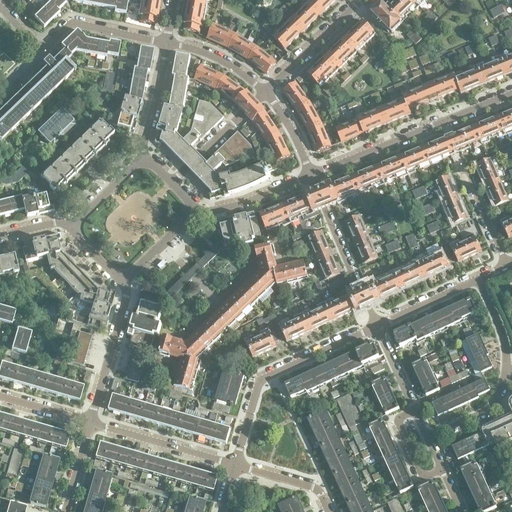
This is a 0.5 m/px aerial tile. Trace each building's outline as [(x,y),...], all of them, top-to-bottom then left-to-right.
[(66,4),(62,0),(49,0),(48,2),(50,3),(58,11),(66,4)] [(115,10),(116,0),(106,0),(105,8),(115,10)] [(126,14),(128,1),(123,0),(116,0),(115,10),(114,12),(126,14)] [(205,15),(208,3),(192,0),(189,0),(188,12),(205,15)] [(330,6),(324,0),(311,0),(309,2),(321,15),(330,6)] [(420,7),(412,0),(398,0),(397,2),(409,14),(412,12),(413,13),(420,7)] [(321,15),(309,2),(300,11),(312,24),(321,15)] [(409,14),(397,2),(391,7),(390,7),(388,5),(386,7),(387,9),(387,10),(401,25),(408,19),(406,17),(409,14)] [(60,13),(58,11),(50,3),(42,11),(52,21),(60,13)] [(155,25),(158,7),(141,3),(138,17),(141,17),(140,22),(141,23),(141,22),(154,25),(155,25)] [(401,25),(387,10),(387,9),(386,7),(385,7),(385,8),(380,3),(371,12),(372,13),(371,16),(376,21),(374,23),(382,31),(384,29),(388,33),(391,32),(392,34),(401,25)] [(52,21),(42,11),(34,18),(44,28),(52,21)] [(312,24),(300,11),(291,20),(303,33),(312,24)] [(203,28),(205,15),(188,12),(184,31),(185,31),(185,30),(198,33),(199,33),(200,28),(203,28)] [(303,33),(291,20),(282,29),(294,41),(303,33)] [(376,35),(366,25),(366,24),(364,22),(363,22),(354,31),(366,44),(376,35)] [(272,31),(266,24),(263,27),(269,34),(272,31)] [(218,44),(225,30),(213,25),(208,38),(207,38),(207,39),(218,44)] [(294,41),(282,29),(272,37),(285,50),(294,41)] [(229,48),(236,35),(225,30),(218,44),(229,48)] [(85,54),(88,40),(86,40),(77,31),(69,38),(78,48),(77,52),(85,54)] [(366,44),(354,31),(345,40),(357,52),(366,44)] [(416,39),(413,36),(410,33),(407,36),(413,42),(416,39)] [(238,54),(246,41),(236,35),(229,48),(238,54)] [(78,48),(69,38),(61,46),(65,50),(70,56),(75,52),(77,52),(78,48)] [(96,56),(98,42),(88,40),(85,54),(96,56)] [(357,52),(345,40),(336,49),(348,61),(357,52)] [(118,57),(120,44),(109,41),(109,44),(107,55),(118,57)] [(248,60),(257,48),(246,41),(238,54),(248,60)] [(109,44),(98,42),(96,56),(107,58),(107,55),(109,44)] [(152,61),(154,50),(140,48),(138,59),(152,61)] [(257,67),(266,55),(257,48),(248,60),(257,67)] [(348,61),(336,49),(326,57),(339,70),(348,61)] [(75,70),(67,61),(71,57),(70,56),(65,50),(52,62),(67,78),(75,70)] [(511,73),(511,54),(509,55),(508,53),(500,57),(508,75),(511,73)] [(189,68),(191,57),(177,55),(175,66),(189,68)] [(267,74),(274,65),(275,65),(276,63),(266,55),(257,67),(267,75),(268,74),(267,74)] [(339,70),(326,57),(317,66),(330,79),(339,70)] [(508,75),(500,57),(492,60),(493,62),(489,64),(496,80),(508,75)] [(67,78),(52,62),(49,58),(43,64),(46,68),(40,74),(55,90),(67,78)] [(150,72),(152,61),(138,59),(136,69),(136,70),(147,72),(150,72)] [(496,80),(489,64),(486,65),(485,63),(477,66),(484,85),(496,80)] [(187,78),(189,68),(175,66),(173,77),(175,77),(187,79),(187,78)] [(206,85),(212,71),(201,66),(200,68),(195,80),(206,85)] [(330,79),(317,66),(308,75),(320,88),(330,79)] [(484,85),(477,66),(469,70),(470,72),(466,73),(473,89),(484,85)] [(145,82),(147,72),(136,70),(136,69),(134,69),(132,80),(145,82)] [(217,90),(224,77),(212,71),(206,85),(217,90)] [(436,77),(433,71),(425,74),(428,80),(436,77)] [(473,89),(466,73),(462,75),(462,73),(454,76),(460,91),(461,94),(473,89)] [(55,90),(40,74),(28,86),(43,102),(55,90)] [(460,91),(454,76),(453,74),(441,79),(448,95),(456,92),(460,91)] [(187,90),(189,79),(187,78),(187,79),(175,77),(174,87),(187,90)] [(226,97),(235,84),(224,77),(217,90),(226,97)] [(448,95),(441,79),(428,84),(414,90),(421,106),(430,103),(431,103),(433,102),(435,102),(439,100),(439,99),(440,98),(448,95)] [(144,93),(145,82),(132,80),(130,90),(144,93)] [(302,93),(295,83),(293,84),(293,85),(284,91),(283,92),(290,102),(302,93)] [(263,109),(261,108),(254,101),(250,96),(249,94),(248,95),(246,93),(244,91),(243,90),(235,84),(226,97),(235,103),(238,106),(239,107),(243,112),(249,118),(249,119),(250,120),(250,119),(253,122),(259,132),(272,123),(267,115),(264,111),(262,110),(263,109)] [(43,102),(28,86),(15,98),(31,113),(43,102)] [(185,100),(187,90),(174,87),(172,98),(185,100)] [(142,103),(144,93),(130,90),(128,101),(142,104),(142,103)] [(421,106),(414,90),(402,95),(403,98),(404,98),(409,111),(413,110),(421,106)] [(310,103),(302,93),(290,102),(297,111),(310,103)] [(31,113),(15,98),(3,109),(18,125),(31,113)] [(183,111),(185,100),(172,98),(170,108),(183,111)] [(409,111),(404,98),(403,98),(392,103),(399,120),(411,115),(411,114),(410,114),(409,111)] [(137,119),(140,109),(140,110),(141,108),(140,108),(141,105),(142,105),(143,104),(142,103),(142,104),(128,101),(125,100),(117,127),(129,130),(128,135),(133,136),(138,119),(137,119)] [(200,141),(224,118),(211,105),(200,102),(191,132),(192,133),(199,140),(200,141)] [(316,114),(310,103),(297,111),(302,121),(316,114)] [(399,120),(392,103),(380,108),(387,124),(399,120)] [(177,133),(181,120),(183,112),(183,111),(170,108),(166,107),(167,106),(166,106),(165,109),(165,110),(160,127),(158,126),(157,132),(158,133),(155,143),(161,145),(161,142),(164,143),(168,148),(181,137),(177,133)] [(387,124),(380,108),(369,113),(375,129),(387,124)] [(18,125),(3,109),(0,112),(0,130),(6,137),(18,125)] [(78,125),(62,109),(50,121),(66,137),(78,125)] [(375,129),(369,113),(356,118),(357,120),(358,120),(364,134),(375,129)] [(511,118),(510,113),(498,118),(506,136),(511,133),(511,118)] [(322,124),(316,114),(302,121),(308,131),(322,124)] [(506,136),(498,118),(487,123),(493,139),(497,137),(498,139),(506,136)] [(358,120),(357,120),(347,124),(353,138),(364,134),(358,120)] [(66,137),(50,121),(38,133),(54,148),(66,137)] [(106,145),(109,142),(107,140),(112,135),(99,121),(88,131),(90,134),(72,151),(85,165),(106,145)] [(278,132),(277,131),(272,123),(259,132),(266,141),(279,133),(278,132)] [(493,139),(487,123),(475,127),(482,146),(490,142),(490,140),(493,139)] [(326,136),(322,124),(308,131),(312,142),(326,136)] [(353,138),(347,124),(336,129),(341,143),(353,138)] [(482,146),(475,127),(463,132),(470,148),(474,147),(474,149),(482,146)] [(456,154),(470,148),(463,132),(453,136),(451,137),(449,137),(445,139),(424,148),(431,167),(439,163),(438,161),(456,154)] [(198,155),(193,149),(192,148),(199,140),(192,133),(184,141),(181,137),(168,148),(180,161),(186,166),(194,174),(206,187),(218,175),(214,171),(222,164),(216,157),(208,165),(198,155)] [(251,146),(238,133),(230,140),(236,147),(238,145),(244,152),(246,157),(254,154),(251,146)] [(284,145),(280,136),(279,134),(279,133),(266,141),(271,151),(284,145)] [(331,147),(326,136),(312,142),(317,153),(318,152),(329,148),(331,147)] [(244,152),(238,145),(236,147),(230,140),(224,146),(235,157),(237,161),(246,157),(244,152)] [(289,155),(289,153),(284,145),(271,151),(276,163),(277,163),(279,162),(289,157),(290,156),(289,155)] [(235,157),(224,146),(214,155),(216,157),(222,164),(225,167),(237,161),(235,157)] [(431,167),(424,148),(412,153),(419,169),(422,168),(423,170),(431,167)] [(64,185),(79,171),(85,165),(72,151),(54,169),(52,166),(40,177),(54,191),(59,186),(61,188),(64,185)] [(419,169),(412,153),(400,158),(408,176),(416,173),(415,171),(419,169)] [(408,176),(400,158),(389,162),(395,179),(399,177),(400,179),(408,176)] [(495,170),(491,159),(477,165),(481,176),(495,170)] [(395,179),(389,162),(377,167),(385,186),(393,182),(392,180),(395,179)] [(272,179),(270,175),(270,174),(277,170),(275,165),(277,164),(278,163),(277,163),(276,163),(267,167),(266,165),(240,176),(245,189),(246,189),(246,190),(250,188),(255,187),(257,186),(261,183),(268,180),(268,179),(270,178),(270,179),(272,179)] [(33,174),(39,167),(37,165),(28,173),(31,177),(35,181),(38,178),(33,174)] [(385,186),(377,167),(365,172),(372,188),(376,187),(377,189),(385,186)] [(500,180),(495,170),(481,176),(486,186),(500,180)] [(372,188),(365,172),(354,177),(361,195),(369,192),(369,190),(372,188)] [(245,189),(240,176),(231,178),(230,175),(227,176),(219,174),(218,175),(206,187),(211,192),(212,194),(209,195),(210,200),(225,197),(225,198),(230,197),(230,196),(235,194),(239,193),(242,192),(246,190),(246,189),(245,189)] [(454,188),(449,177),(449,176),(448,177),(435,183),(440,193),(454,188)] [(361,195),(354,177),(342,182),(349,198),(352,196),(353,198),(361,195)] [(504,191),(500,180),(486,186),(490,197),(504,191)] [(349,198),(342,182),(331,186),(330,186),(338,204),(337,204),(338,205),(346,201),(345,199),(349,198)] [(338,204),(330,186),(331,186),(330,183),(323,185),(318,187),(312,190),(305,193),(306,196),(307,196),(314,213),(326,209),(337,204),(338,204)] [(458,198),(454,188),(440,193),(444,204),(458,198)] [(509,202),(504,191),(490,197),(495,208),(509,202)] [(48,207),(46,196),(46,195),(23,201),(22,201),(25,211),(24,211),(26,218),(27,218),(37,215),(37,216),(54,212),(53,206),(48,207)] [(314,213),(307,196),(306,196),(295,201),(302,217),(306,215),(306,218),(315,214),(314,213)] [(25,211),(22,201),(23,201),(22,197),(11,200),(14,213),(24,211),(25,211)] [(463,209),(458,198),(444,204),(449,215),(463,209)] [(14,213),(11,200),(1,202),(4,216),(14,213)] [(302,217),(295,201),(284,205),(291,224),(299,220),(298,218),(302,217)] [(291,224),(284,205),(272,210),(279,226),(282,225),(283,227),(291,224)] [(467,220),(463,209),(449,215),(453,225),(466,220),(467,220)] [(279,226),(272,210),(260,215),(267,231),(279,226)] [(262,238),(260,232),(256,218),(255,218),(254,214),(246,216),(235,219),(236,223),(223,226),(219,227),(224,247),(228,246),(237,244),(237,247),(238,249),(241,251),(243,248),(243,247),(254,244),(253,240),(262,238)] [(364,227),(360,216),(346,222),(346,221),(346,222),(350,233),(364,227)] [(511,238),(511,218),(510,220),(509,218),(500,222),(503,227),(507,236),(509,240),(511,238)] [(369,237),(364,227),(350,233),(355,243),(369,237)] [(326,243),(322,232),(321,232),(321,233),(308,238),(312,249),(326,243)] [(59,252),(56,241),(61,240),(60,234),(43,239),(33,242),(37,259),(47,257),(47,256),(59,253),(59,252)] [(480,249),(476,239),(474,234),(465,238),(466,240),(463,242),(470,258),(482,252),(480,249)] [(373,248),(369,237),(355,243),(359,254),(373,248)] [(37,259),(33,242),(33,241),(24,243),(25,248),(22,249),(25,261),(37,259)] [(470,258),(463,242),(459,243),(458,241),(450,245),(452,250),(457,260),(458,263),(470,258)] [(331,253),(326,243),(312,249),(317,259),(331,253)] [(276,256),(274,245),(255,250),(258,261),(274,257),(276,256)] [(378,259),(373,248),(359,254),(364,265),(365,265),(364,264),(378,259)] [(448,268),(442,255),(440,250),(431,254),(432,256),(429,258),(436,273),(448,268)] [(80,271),(61,252),(59,252),(59,253),(47,256),(47,257),(51,271),(53,270),(66,284),(80,271)] [(335,264),(331,253),(317,259),(321,270),(335,264)] [(19,272),(17,263),(15,258),(17,258),(16,256),(15,256),(14,255),(0,258),(0,267),(1,274),(12,271),(13,274),(19,272)] [(274,276),(272,268),(273,268),(277,267),(277,266),(276,266),(274,257),(258,261),(260,271),(261,271),(261,272),(260,272),(260,273),(254,279),(265,291),(276,280),(275,276),(274,276)] [(436,273),(429,258),(425,259),(424,257),(416,261),(425,279),(436,273)] [(425,279),(416,261),(409,264),(410,266),(406,268),(413,284),(425,279)] [(308,278),(305,264),(304,262),(294,265),(298,280),(308,278)] [(340,275),(335,264),(321,270),(326,281),(339,275),(340,275)] [(298,280),(294,265),(284,267),(288,283),(298,280)] [(288,283),(284,267),(274,270),(273,268),(272,268),(274,276),(275,276),(276,280),(277,285),(288,283)] [(413,284),(406,268),(402,270),(401,268),(394,271),(402,289),(413,284)] [(36,278),(41,273),(38,270),(25,273),(27,280),(36,278)] [(77,294),(90,282),(80,271),(66,284),(77,294)] [(402,289),(394,271),(386,275),(387,277),(383,279),(390,295),(402,289)] [(59,291),(41,273),(36,278),(53,296),(59,291)] [(390,295),(383,279),(379,280),(379,278),(371,282),(371,283),(379,300),(380,300),(390,295)] [(265,291),(254,279),(246,287),(257,298),(265,291)] [(94,305),(98,292),(98,290),(90,282),(77,294),(80,298),(79,300),(93,305),(94,305)] [(379,300),(371,283),(361,288),(348,294),(356,311),(355,311),(356,314),(370,308),(375,306),(382,303),(380,300),(379,300)] [(257,298),(246,287),(239,294),(250,305),(257,298)] [(69,302),(59,291),(53,296),(63,307),(69,302)] [(111,309),(115,293),(110,291),(109,295),(98,292),(94,305),(93,305),(91,314),(107,319),(110,309),(111,309)] [(356,311),(348,294),(348,293),(340,296),(341,298),(337,300),(345,316),(355,311),(356,311)] [(250,305),(239,294),(231,301),(242,313),(250,305)] [(477,313),(471,299),(455,306),(462,320),(477,313)] [(149,354),(155,335),(158,336),(158,335),(160,330),(162,325),(159,324),(163,308),(162,308),(163,307),(164,306),(163,306),(143,300),(142,302),(137,317),(134,316),(132,322),(131,327),(130,330),(128,333),(128,335),(132,337),(131,340),(135,341),(133,349),(134,349),(133,355),(131,354),(131,355),(133,356),(131,361),(129,360),(129,361),(131,362),(129,367),(128,366),(127,367),(129,368),(128,373),(126,372),(125,373),(127,374),(126,378),(124,378),(124,379),(129,381),(129,380),(138,383),(147,353),(149,354)] [(345,316),(337,300),(334,302),(333,300),(325,303),(333,321),(345,316)] [(242,313),(231,301),(224,308),(235,320),(242,313)] [(333,321),(325,303),(317,307),(318,309),(314,311),(322,327),(333,321)] [(462,322),(462,320),(455,306),(444,311),(451,327),(462,322)] [(12,325),(16,311),(5,308),(1,322),(12,325)] [(235,320),(224,308),(216,316),(228,327),(235,320)] [(78,318),(80,313),(77,310),(71,315),(69,320),(77,323),(78,318)] [(322,327),(314,311),(311,312),(310,310),(302,314),(310,332),(322,327)] [(451,327),(444,311),(433,317),(440,332),(451,327)] [(105,328),(108,319),(107,319),(91,314),(87,326),(100,329),(101,326),(105,328)] [(310,332),(302,314),(294,318),(295,320),(292,321),(299,337),(310,332)] [(265,325),(277,319),(275,315),(263,321),(265,325)] [(228,327),(216,316),(209,323),(220,334),(228,327)] [(440,332),(433,317),(422,322),(429,337),(440,332)] [(79,334),(71,331),(74,324),(58,320),(53,337),(69,342),(76,344),(78,339),(79,334)] [(299,337),(292,321),(288,323),(287,321),(278,325),(281,330),(285,338),(285,339),(287,343),(299,337)] [(429,337),(422,322),(410,327),(417,341),(418,342),(429,337)] [(220,334),(209,323),(201,330),(213,342),(220,334)] [(285,338),(281,330),(278,325),(278,323),(274,325),(281,340),(285,338)] [(279,341),(272,326),(268,328),(269,329),(271,334),(270,334),(275,343),(279,341)] [(417,341),(410,327),(390,337),(396,350),(417,341)] [(29,344),(32,333),(18,329),(15,340),(29,344)] [(275,343),(270,334),(271,334),(269,329),(260,333),(261,335),(257,337),(265,353),(277,347),(275,344),(275,343)] [(213,342),(201,330),(194,337),(205,349),(213,342)] [(90,342),(92,337),(93,338),(94,337),(89,335),(89,336),(79,333),(79,334),(78,339),(92,343),(90,342)] [(484,345),(479,335),(466,341),(471,351),(484,345)] [(194,360),(205,349),(194,337),(188,343),(187,344),(186,344),(185,344),(175,341),(170,356),(179,359),(178,360),(182,362),(181,367),(196,371),(199,361),(194,360)] [(265,353),(257,337),(254,339),(253,337),(244,341),(247,346),(247,345),(253,358),(265,353)] [(170,359),(170,356),(175,341),(164,338),(163,340),(164,340),(159,356),(170,359)] [(89,348),(90,343),(92,344),(92,343),(78,339),(76,344),(74,351),(89,355),(89,354),(87,354),(88,349),(90,350),(90,348),(89,348)] [(26,354),(29,344),(15,340),(11,350),(26,354)] [(383,356),(377,342),(356,352),(363,366),(383,356)] [(488,356),(484,345),(471,351),(476,361),(487,356),(487,357),(488,356)] [(449,359),(444,350),(440,352),(444,361),(449,359)] [(85,360),(86,355),(88,356),(89,355),(74,351),(72,357),(87,361),(87,360),(85,360)] [(363,366),(356,352),(345,357),(352,373),(363,368),(363,366)] [(492,368),(487,357),(487,356),(476,361),(481,374),(492,368)] [(83,366),(85,361),(87,362),(87,361),(72,357),(71,363),(80,366),(85,368),(85,366),(83,366)] [(352,373),(345,357),(334,362),(341,378),(352,373)] [(433,375),(426,360),(412,366),(419,381),(433,375)] [(341,378),(334,362),(323,368),(330,383),(341,378)] [(13,376),(16,368),(1,364),(0,368),(0,379),(9,382),(11,376),(13,376)] [(385,370),(382,364),(377,367),(379,373),(385,370)] [(193,382),(196,371),(181,367),(178,377),(193,382)] [(379,373),(377,367),(371,370),(373,375),(379,373)] [(25,386),(29,372),(16,368),(13,376),(11,376),(9,382),(25,386)] [(330,383),(323,368),(311,373),(318,388),(330,383)] [(240,391),(244,376),(224,370),(221,383),(231,386),(230,388),(240,391)] [(89,384),(92,373),(86,371),(83,382),(89,384)] [(40,384),(43,376),(29,372),(25,386),(36,390),(38,384),(40,384)] [(318,388),(311,373),(300,378),(306,392),(307,393),(318,388)] [(440,390),(433,375),(419,381),(426,397),(440,390)] [(52,394),(56,379),(43,376),(40,384),(38,384),(36,390),(52,394)] [(190,392),(193,382),(178,377),(175,387),(178,388),(182,389),(185,390),(189,391),(190,392)] [(306,392),(300,378),(285,385),(291,399),(306,392)] [(392,394),(385,378),(372,385),(379,400),(392,394)] [(67,392),(70,383),(56,379),(52,394),(68,399),(69,393),(67,392)] [(490,391),(487,384),(485,380),(473,386),(478,397),(490,391)] [(80,401),(84,387),(70,383),(67,392),(69,393),(68,399),(80,402),(80,401)] [(236,406),(240,391),(230,388),(231,386),(221,383),(215,401),(236,406)] [(478,397),(473,386),(463,391),(468,403),(479,398),(478,397)] [(468,403),(463,391),(453,395),(458,408),(468,403)] [(399,409),(392,394),(379,400),(386,416),(399,409)] [(363,423),(350,395),(337,401),(350,429),(363,423)] [(458,408),(453,395),(443,400),(449,413),(458,408)] [(125,415),(129,401),(113,396),(109,410),(125,415)] [(449,413),(443,400),(432,405),(438,417),(449,413)] [(140,420),(145,405),(129,401),(125,415),(140,420)] [(511,402),(511,403),(511,405),(511,407),(511,417),(485,430),(484,430),(483,430),(483,431),(482,431),(482,432),(482,433),(483,433),(489,446),(495,443),(497,449),(498,449),(511,442),(511,402)] [(229,415),(231,408),(215,403),(213,410),(229,415)] [(156,424),(160,409),(145,405),(140,420),(156,424)] [(168,428),(172,413),(160,409),(156,424),(168,428)] [(339,439),(334,427),(326,411),(307,420),(320,448),(339,439)] [(180,431),(184,416),(172,413),(168,428),(180,431)] [(0,430),(11,433),(15,419),(0,414),(0,420),(0,421),(0,430)] [(195,435),(199,421),(184,416),(180,431),(195,435)] [(27,429),(29,423),(15,419),(11,433),(22,436),(25,428),(27,429)] [(388,432),(386,428),(383,420),(369,427),(374,438),(388,432)] [(210,440),(215,425),(199,421),(195,435),(210,440)] [(38,441),(42,426),(29,423),(27,429),(25,428),(22,436),(38,441)] [(227,444),(231,430),(215,425),(210,440),(227,445),(227,444)] [(57,437),(58,431),(42,426),(38,441),(52,445),(54,436),(57,437)] [(66,449),(70,435),(70,434),(58,431),(57,437),(54,436),(52,445),(66,449)] [(393,443),(390,436),(388,432),(374,438),(379,449),(393,443)] [(489,446),(483,433),(473,438),(479,451),(489,446)] [(479,451),(473,438),(463,443),(469,456),(479,451)] [(352,468),(347,455),(339,439),(320,448),(333,476),(352,468)] [(111,462),(116,448),(99,443),(99,444),(95,458),(111,462)] [(398,454),(396,450),(393,443),(379,449),(385,460),(398,454)] [(469,456),(463,443),(452,448),(458,461),(469,456)] [(127,467),(131,452),(116,448),(111,462),(127,467)] [(511,476),(499,449),(494,452),(511,491),(511,476)] [(142,471),(146,456),(131,452),(127,467),(142,471)] [(403,465),(400,458),(398,454),(385,460),(390,472),(403,465)] [(55,472),(59,460),(44,456),(41,468),(55,472)] [(154,475),(158,460),(146,456),(142,471),(154,475)] [(166,478),(170,463),(158,460),(154,475),(166,478)] [(181,482),(186,468),(170,463),(166,478),(181,482)] [(481,474),(476,463),(460,470),(465,481),(481,474)] [(409,477),(407,473),(403,465),(390,472),(395,483),(409,477)] [(52,484),(55,472),(41,468),(37,480),(52,484)] [(197,487),(201,472),(186,468),(181,482),(197,487)] [(366,496),(360,484),(352,468),(333,476),(347,505),(366,496)] [(108,487),(111,475),(97,471),(93,483),(108,487)] [(213,492),(217,478),(217,477),(201,472),(197,487),(213,492)] [(486,485),(481,474),(465,481),(471,492),(486,485)] [(414,488),(410,480),(409,477),(395,483),(400,494),(414,488)] [(48,496),(52,484),(37,480),(34,492),(48,496)] [(439,494),(433,482),(418,489),(423,501),(439,494)] [(104,499),(108,487),(93,483),(90,495),(104,499)] [(491,496),(486,485),(471,492),(476,504),(491,496)] [(263,501),(267,489),(262,487),(260,493),(258,500),(263,501)] [(269,503),(272,490),(267,489),(263,501),(269,503)] [(274,504),(278,492),(272,490),(269,503),(274,504)] [(45,508),(48,496),(34,492),(30,504),(45,508)] [(428,511),(444,505),(439,494),(423,501),(428,511)] [(101,511),(104,499),(90,495),(86,507),(101,511)] [(373,511),(366,496),(347,505),(349,511),(373,511)] [(487,511),(497,508),(491,496),(476,504),(479,511),(487,511)] [(193,511),(201,511),(205,502),(190,498),(187,510),(193,511)] [(303,511),(304,511),(297,498),(278,506),(280,511),(303,511)] [(24,511),(26,507),(12,503),(8,511),(24,511)]
